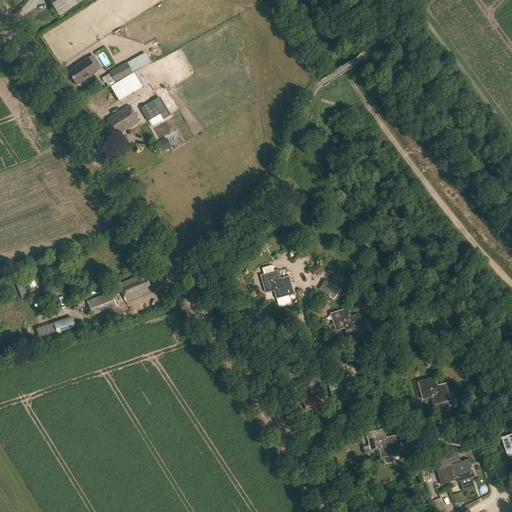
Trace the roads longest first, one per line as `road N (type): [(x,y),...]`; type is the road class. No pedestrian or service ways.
road 1 (tertiary): [(330,511),(0,13)]
road 2 (track): [(361,99),(511,286)]
